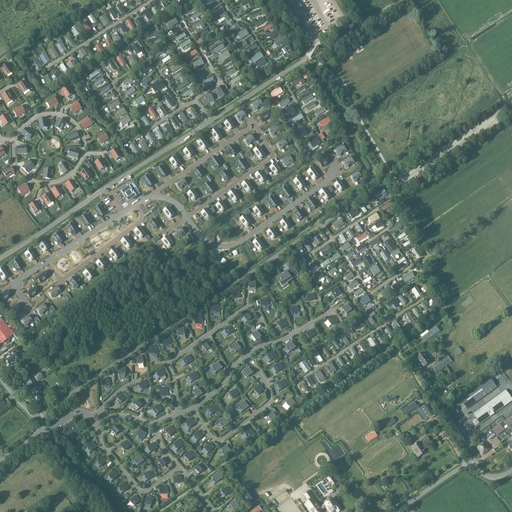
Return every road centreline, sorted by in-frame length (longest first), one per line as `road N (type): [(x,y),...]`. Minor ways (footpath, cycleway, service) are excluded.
road 1 (unclassified): [(0,258),(306,57)]
road 2 (unclassified): [(36,418),(285,249)]
road 3 (unclassified): [(396,511),(463,467),(490,476),(511,469)]
